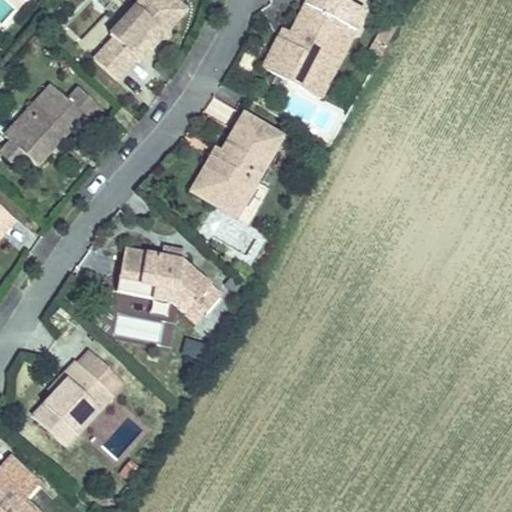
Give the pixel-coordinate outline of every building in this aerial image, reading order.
[(139,63),(161,40),(160,31),(169,31),(187,11),(174,0),(142,0),(109,36),(113,40),(93,61),(116,81),(135,60),(139,63)] [(307,0),(305,5),(313,9),(317,0),(307,0)] [(320,99),(355,31),(346,27),(327,64),(318,60),(303,90),(320,99)] [(170,40),(169,31),(160,31),(161,40),(170,40)] [(282,31),(278,38),(288,43),(292,36),(290,35),(282,31)] [(11,143),(26,156),(37,166),(62,140),(57,136),(61,132),(65,136),(83,118),(90,125),(102,111),(79,89),(68,102),(51,87),(5,137),(11,143)] [(227,198),(242,208),(283,137),(244,114),(223,149),(227,152),(222,162),(217,159),(212,156),(203,172),(212,178),(200,197),(220,209),(227,198)] [(62,140),(65,136),(61,132),(57,136),(62,140)] [(16,167),(26,156),(11,143),(1,154),(16,167)] [(223,149),(217,159),(222,162),(227,152),(223,149)] [(191,192),(200,197),(212,178),(203,172),(191,192)] [(236,219),(242,208),(227,198),(220,209),(236,219)] [(14,222),(0,208),(0,228),(5,233),(14,222)] [(180,259),(182,253),(164,249),(162,256),(180,259)] [(153,288),(151,300),(172,304),(196,325),(221,296),(180,261),(124,250),(118,281),(153,288)] [(116,293),(151,300),(153,288),(118,281),(116,293)] [(67,382),(53,397),(33,418),(65,448),(125,384),(90,352),(78,365),(76,363),(62,378),(67,382)] [(48,392),(53,397),(67,382),(62,378),(48,392)] [(0,511),(37,511),(24,500),(40,484),(12,458),(0,470),(0,511)]
